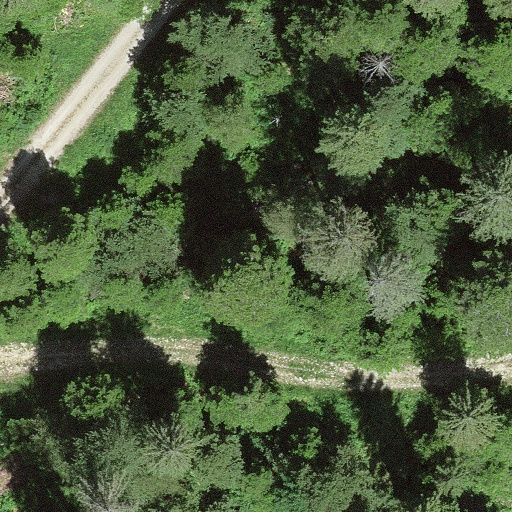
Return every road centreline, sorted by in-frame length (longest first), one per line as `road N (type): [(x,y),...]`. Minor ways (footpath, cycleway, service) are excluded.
road 1 (track): [(0,355),(296,370),(511,361)]
road 2 (track): [(0,194),(158,0)]
